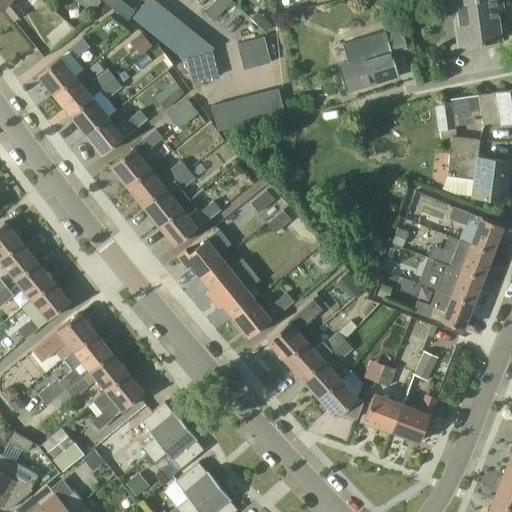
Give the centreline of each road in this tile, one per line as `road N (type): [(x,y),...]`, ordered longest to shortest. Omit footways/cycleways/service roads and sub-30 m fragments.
road 1 (residential): [(340,511),(260,437),(0,107)]
road 2 (residential): [(430,511),(511,326)]
road 3 (residential): [(357,105),(511,73)]
